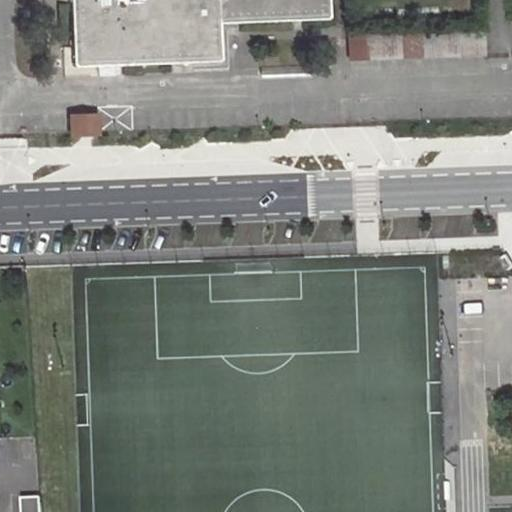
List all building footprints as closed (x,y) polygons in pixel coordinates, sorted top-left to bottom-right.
[(70,0),(73,61),(76,65),(218,61),(221,58),(219,23),(324,19),(328,14),(327,0),(70,0)] [(421,57),(485,54),(484,38),(420,42),(421,57)] [(72,116),(72,136),(107,135),(107,115),(72,116)] [(502,258),(501,261),(507,270),(509,270),(511,267),(511,262),(508,256),(506,256),(502,258)] [(22,511),(41,511),(41,496),(21,497),(22,511)]
